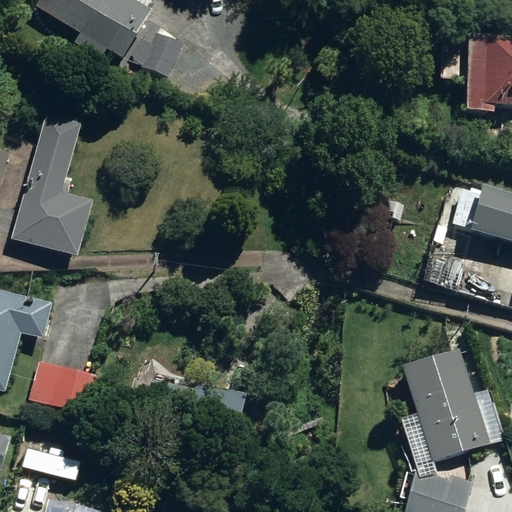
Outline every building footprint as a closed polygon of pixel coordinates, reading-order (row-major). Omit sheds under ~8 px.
[(57,0),(47,18),(126,67),(154,21),(120,0),(116,0),(114,4),(107,0),(57,0)] [(180,49),(151,38),(139,71),(168,82),(180,49)] [(472,119),(496,120),(496,113),(511,112),(511,45),(473,45),(472,119)] [(13,245),(80,263),(94,208),(63,200),(82,130),(47,121),(13,245)] [(0,197),(11,158),(0,154),(0,197)] [(511,203),(486,197),(475,240),(511,249),(511,203)] [(442,293),(457,298),(463,280),(448,275),(442,293)] [(0,397),(5,399),(21,339),(45,346),(54,311),(0,296),(0,397)] [(359,382),(353,348),(325,353),(331,388),(359,382)] [(400,369),(430,463),(488,445),(459,351),(400,369)] [(29,404),(88,418),(97,382),(38,368),(29,404)] [(142,429),(237,455),(249,412),(153,385),(142,429)] [(64,426),(76,429),(79,419),(66,416),(64,426)] [(252,442),(264,446),(266,436),(255,433),(252,442)] [(0,481),(12,443),(0,439),(0,481)] [(408,511),(464,511),(471,488),(420,473),(408,511)]
